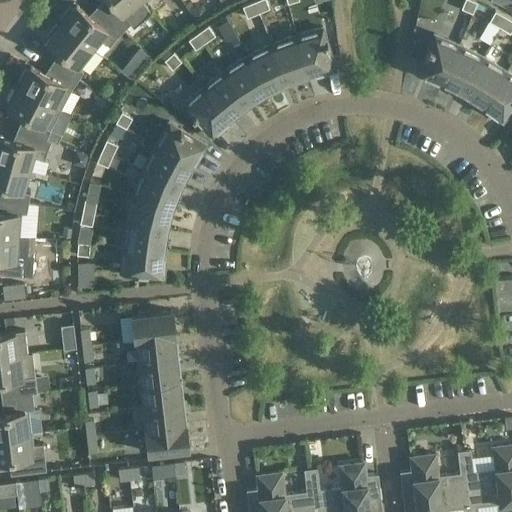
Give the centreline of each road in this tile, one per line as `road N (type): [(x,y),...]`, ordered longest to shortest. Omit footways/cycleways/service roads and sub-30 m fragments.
road 1 (residential): [(511,195),(493,165),(435,124),(394,110),(347,103),(295,122),(255,150),(226,183),(205,232),(222,440)]
road 2 (residential): [(222,440),(511,404)]
